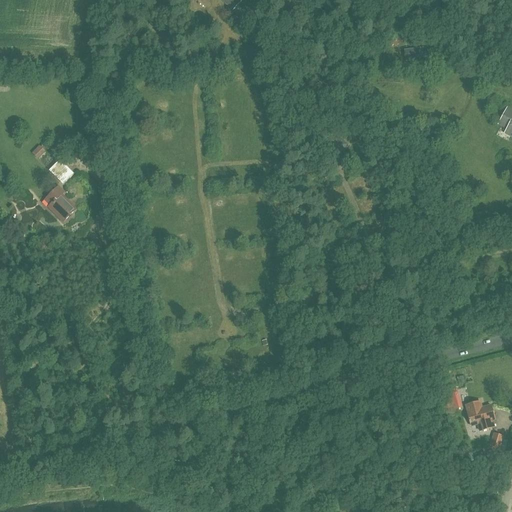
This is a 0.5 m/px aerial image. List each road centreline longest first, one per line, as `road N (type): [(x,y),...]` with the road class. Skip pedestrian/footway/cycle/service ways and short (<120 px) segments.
road 1 (tertiary): [(0,464),(511,336)]
road 2 (track): [(511,253),(394,281),(370,219),(286,90),(297,0)]
road 3 (track): [(195,164),(217,336),(187,339)]
road 4 (track): [(243,85),(248,160),(195,164),(190,91)]
road 5 (track): [(214,317),(270,308),(274,342),(266,352),(213,361)]
